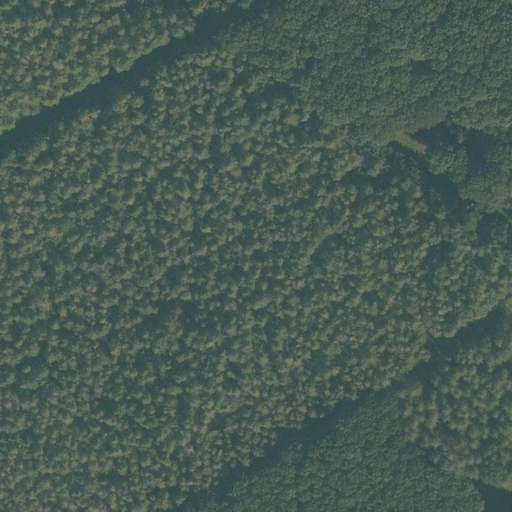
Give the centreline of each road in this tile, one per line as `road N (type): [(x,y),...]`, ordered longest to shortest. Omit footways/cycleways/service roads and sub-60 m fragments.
road 1 (track): [(179,0),(511,229)]
road 2 (track): [(170,511),(511,306)]
